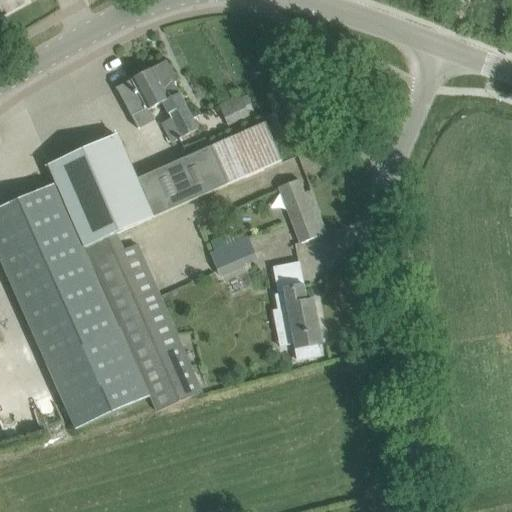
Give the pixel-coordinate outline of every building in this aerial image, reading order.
[(0,0),(0,15),(26,1),(25,0),(0,0)] [(166,63),(118,88),(139,129),(155,120),(150,110),(164,103),(172,119),(162,124),(173,143),(179,140),(180,142),(183,141),(182,139),(198,130),(174,84),(176,82),(166,63)] [(219,106),(229,127),(250,117),(245,107),(257,101),(253,93),(241,98),(240,96),(219,106)] [(268,117),(278,142),(292,136),(282,111),(268,117)] [(117,136),(49,166),(57,184),(85,248),(283,161),(266,123),(136,180),(117,136)] [(280,188),(302,244),(320,236),(312,215),(317,213),(309,192),(304,194),(299,180),(280,188)] [(128,345),(122,331),(92,263),(85,248),(57,184),(0,209),(0,259),(46,364),(101,340),(107,355),(128,345)] [(219,275),(258,261),(250,237),(211,251),(219,275)] [(137,245),(92,263),(122,331),(128,345),(157,413),(202,393),(137,245)] [(305,286),(285,290),(296,349),(323,344),(314,300),(304,303),(301,288),(305,287),(305,286)]
